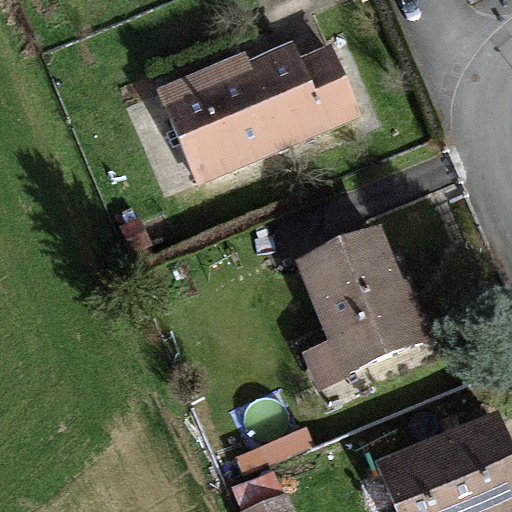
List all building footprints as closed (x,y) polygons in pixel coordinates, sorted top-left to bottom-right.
[(357,116),(330,53),(298,67),(292,51),(248,70),(165,105),(181,144),(197,180),(198,183),(357,116)] [(165,105),(248,70),(244,61),(161,96),(165,105)] [(158,196),(197,180),(181,144),(143,161),(158,196)] [(148,249),(112,156),(94,163),(130,257),(148,249)] [(346,374),(421,343),(377,236),(302,267),(333,343),(346,374)] [(346,374),(333,343),(309,353),(322,384),(346,374)] [(507,511),(511,510),(511,463),(496,425),(383,472),(399,511),(507,511)] [(288,511),(284,501),(257,511),(288,511)]
